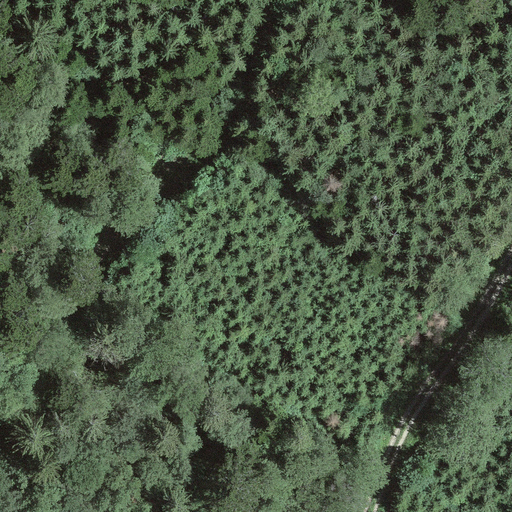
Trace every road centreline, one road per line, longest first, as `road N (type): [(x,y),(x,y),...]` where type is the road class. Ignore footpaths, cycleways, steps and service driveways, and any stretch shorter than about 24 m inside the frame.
road 1 (track): [(0,432),(62,342),(93,263),(124,223),(214,146),(278,0)]
road 2 (track): [(511,259),(408,421),(368,511)]
